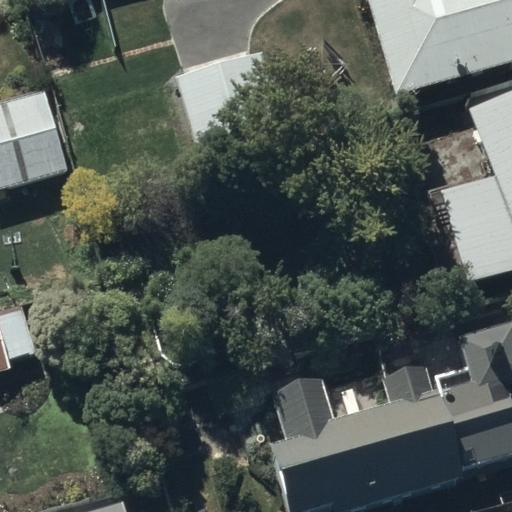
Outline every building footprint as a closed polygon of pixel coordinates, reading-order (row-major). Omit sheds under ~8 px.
[(511,0),(355,0),(391,118),(511,82),(511,0)] [(282,149),(259,65),(174,89),(197,173),(282,149)] [(0,206),(68,185),(43,105),(0,118),(0,206)] [(511,297),(511,119),(465,137),(490,204),(434,225),(467,315),(511,297)] [(0,384),(5,383),(3,375),(33,366),(19,320),(0,325),(0,384)] [(420,511),(511,482),(511,356),(511,355),(452,375),(458,394),(430,403),(423,382),(377,397),(387,428),(329,447),(314,402),(269,417),(287,470),(264,477),(275,511),(420,511)]
